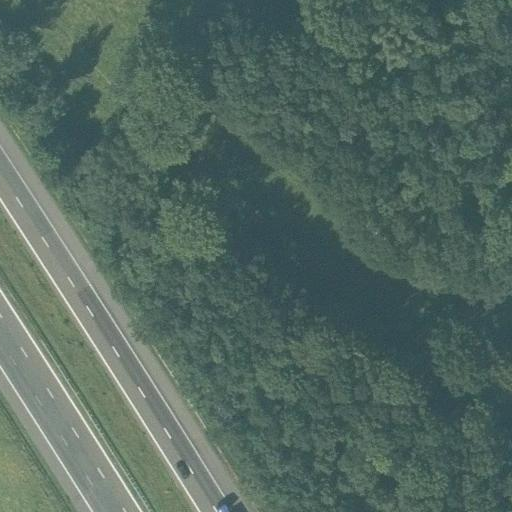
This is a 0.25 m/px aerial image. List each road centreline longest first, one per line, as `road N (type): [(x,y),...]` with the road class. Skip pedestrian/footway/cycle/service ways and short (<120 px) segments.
road 1 (motorway): [(218,511),(0,172)]
road 2 (motorway): [(0,344),(107,511)]
